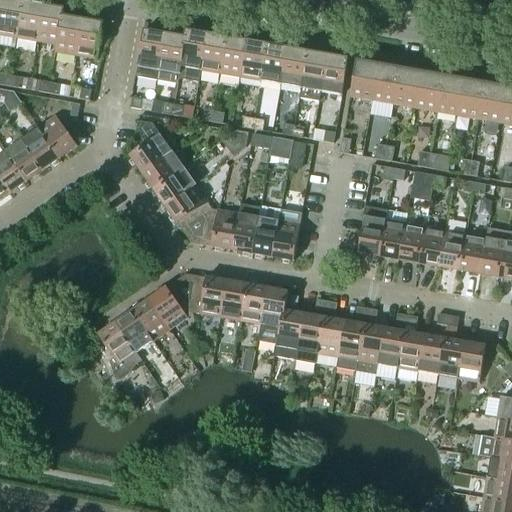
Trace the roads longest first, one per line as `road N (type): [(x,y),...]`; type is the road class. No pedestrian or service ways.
road 1 (tertiary): [(249,0),(511,46)]
road 2 (residential): [(322,283),(184,262),(107,165)]
road 3 (residential): [(511,316),(322,283)]
road 4 (residential): [(322,283),(344,159)]
road 5 (residential): [(0,228),(107,165)]
